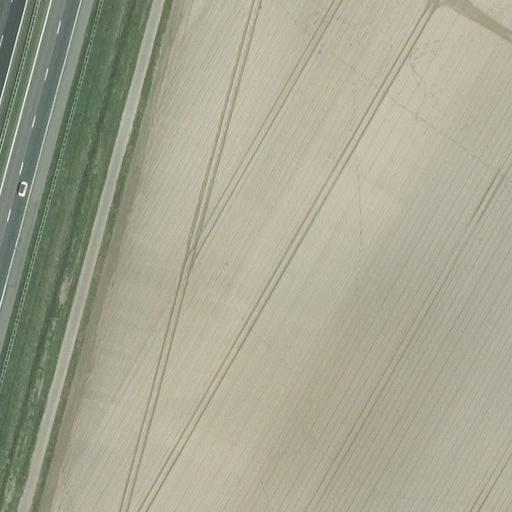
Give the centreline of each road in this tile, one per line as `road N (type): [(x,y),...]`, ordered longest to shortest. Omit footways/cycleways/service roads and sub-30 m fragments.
road 1 (unclassified): [(22,511),(151,0)]
road 2 (motorway): [(0,247),(63,0)]
